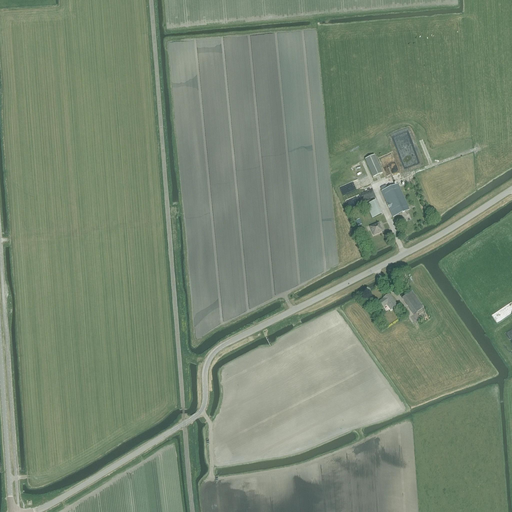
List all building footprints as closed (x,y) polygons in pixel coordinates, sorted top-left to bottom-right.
[(403,163),(407,159),(405,156),(406,155),(404,152),(398,156),(403,163)] [(365,160),(373,178),(383,174),(374,155),(365,160)] [(360,175),(357,168),(359,167),(357,165),(349,169),(352,176),(355,175),(356,177),(360,175)] [(354,178),(342,184),(345,192),(355,188),(354,186),(357,184),(354,178)] [(387,189),(386,186),(380,188),(382,192),(381,192),(393,217),(409,210),(398,184),(387,189)] [(363,200),(361,194),(343,200),(345,206),(363,200)] [(382,214),(375,201),(366,205),(372,219),(382,214)] [(398,216),(401,221),(408,218),(406,213),(398,216)] [(370,227),(373,235),(383,231),(379,223),(370,227)] [(423,308),(412,291),(402,298),(413,315),(417,312),(419,315),(425,311),(423,308)] [(383,299),(379,302),(383,308),(387,305),(391,310),(397,305),(389,294),(383,299)]
